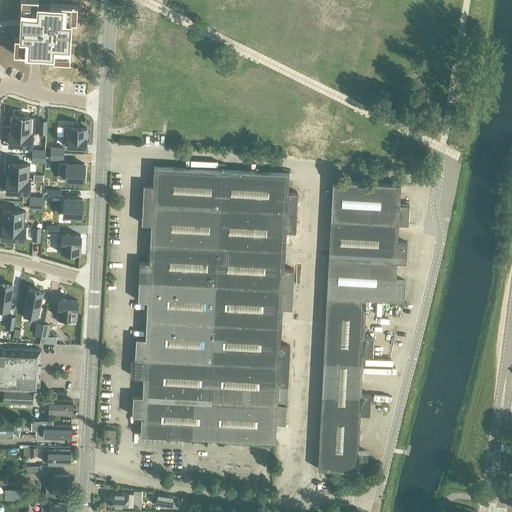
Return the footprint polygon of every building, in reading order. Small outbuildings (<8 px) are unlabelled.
[(69,55),(70,33),(71,21),(72,6),(50,4),(47,4),(46,0),(0,0),(0,12),(22,14),(22,20),(21,26),(21,37),(20,52),(42,54),(53,54),(69,55)] [(10,131),(10,132),(34,133),(35,117),(13,116),(12,131),(10,131)] [(64,127),(63,144),(86,146),(87,128),(64,127)] [(10,132),(9,145),(33,146),(34,133),(34,134),(34,133),(10,132)] [(7,178),(7,179),(31,180),(29,180),(30,164),(10,163),(9,178),(7,178)] [(67,163),(66,180),(84,181),(85,164),(67,163)] [(150,244),(286,250),(286,232),(296,232),(298,193),(288,192),(289,173),(154,167),(153,185),(144,185),(142,224),(151,225),(150,244)] [(7,179),(6,192),(31,193),(31,180),(7,179)] [(331,220),(399,224),(408,224),(409,204),(400,204),(401,185),(333,181),(331,220)] [(65,198),(64,216),(82,217),(83,199),(65,198)] [(2,225),(2,226),(27,227),(25,227),(25,211),(5,210),(4,225),(2,225)] [(331,220),(329,259),(397,262),(406,263),(407,243),(398,242),(399,224),(331,220)] [(2,226),(2,239),(26,240),(27,227),(2,226)] [(57,242),(57,251),(80,253),(81,235),(63,234),(62,242),(57,242)] [(140,262),(139,281),(293,289),(294,270),(285,269),(286,250),(150,244),(149,262),(140,262)] [(366,299),(368,299),(404,301),(405,285),(405,281),(396,280),(397,262),(329,259),(327,297),(366,299)] [(292,309),(293,289),(139,281),(138,301),(147,302),(145,339),(136,338),(135,358),(289,366),(290,346),(281,346),(283,308),(292,309)] [(0,283),(0,311),(8,313),(13,285),(0,283)] [(29,289),(23,317),(36,319),(42,291),(29,289)] [(364,337),(366,299),(327,297),(324,355),(363,357),(373,357),(374,337),(364,337)] [(59,299),(58,321),(69,322),(75,322),(76,317),(77,300),(59,299)] [(38,322),(35,334),(41,335),(44,323),(38,322)] [(44,323),(41,335),(47,336),(50,325),(44,323)] [(0,347),(0,389),(40,391),(40,384),(41,363),(41,350),(0,347)] [(361,394),(363,357),(324,355),(321,412),(360,414),(370,414),(371,394),(361,394)] [(289,366),(135,358),(134,378),(144,378),(143,397),(133,396),(132,416),(142,416),(141,436),(276,443),(277,423),(286,424),(287,404),(278,403),(279,385),(288,386),(289,366)] [(17,405),(17,404),(17,392),(4,391),(3,404),(17,405)] [(17,392),(17,404),(32,405),(33,393),(17,392)] [(55,414),(72,414),(73,401),(55,400),(50,400),(49,414),(55,414)] [(359,451),(360,414),(321,412),(318,469),(367,472),(368,452),(359,451)] [(55,426),(53,426),(53,421),(31,422),(31,430),(36,430),(36,435),(44,435),(44,433),(49,433),(54,433),(54,439),(71,439),(71,426),(55,426)] [(105,430),(104,441),(115,442),(115,430),(105,430)] [(25,456),(27,456),(37,456),(38,449),(25,448),(25,456)] [(48,463),(53,463),(70,464),(70,451),(43,450),(43,462),(48,463)] [(55,497),(55,494),(69,494),(69,476),(53,476),(53,487),(46,487),(46,496),(55,497)] [(133,501),(134,496),(134,495),(128,494),(128,493),(118,493),(118,494),(111,494),(111,498),(108,500),(108,504),(110,505),(110,506),(127,507),(128,501),(133,501)] [(156,505),(172,507),(173,497),(158,495),(156,505)] [(37,504),(43,504),(42,511),(67,511),(68,507),(67,505),(67,504),(67,503),(51,502),(51,500),(37,500),(37,504)]
